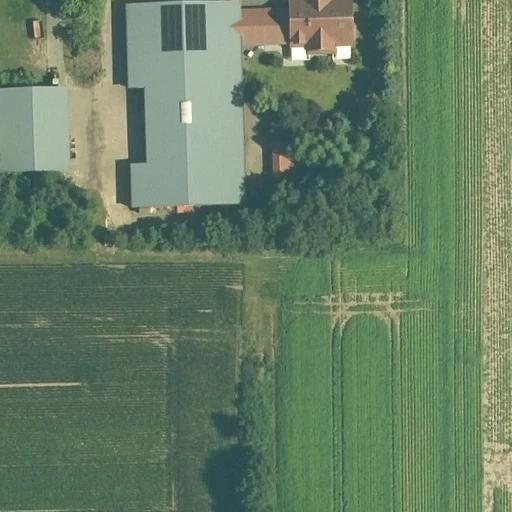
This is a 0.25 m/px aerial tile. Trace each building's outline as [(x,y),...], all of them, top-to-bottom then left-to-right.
[(334,45),(354,44),(352,0),(344,0),(291,2),(291,12),(292,43),(292,46),(309,46),(309,55),(334,54),(334,45)] [(242,5),(128,9),(131,90),(147,89),(149,164),(133,165),(135,205),(248,201),(243,44),(242,14),(242,5)] [(242,14),(243,44),(292,43),(291,12),(242,14)] [(65,92),(1,93),(3,174),(67,172),(65,92)] [(304,141),(276,142),(277,179),(305,178),(304,141)]
